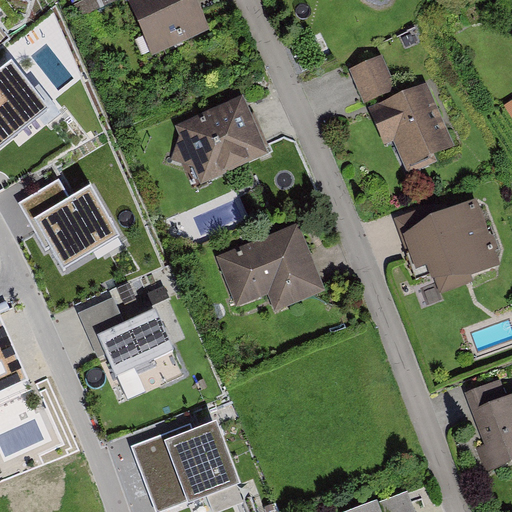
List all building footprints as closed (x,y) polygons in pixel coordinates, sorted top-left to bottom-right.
[(140,0),(129,5),(152,58),(210,33),(195,0),(140,0)] [(350,72),(365,106),(398,92),(383,58),(350,72)] [(11,60),(0,68),(0,149),(51,110),(11,60)] [(385,148),(394,144),(409,178),(438,165),(435,159),(456,150),(428,86),(378,107),(379,110),(370,114),(385,148)] [(243,99),(175,129),(180,140),(171,161),(193,170),(200,187),(269,158),(243,99)] [(60,180),(23,201),(65,271),(123,237),(92,185),(71,198),(60,180)] [(428,207),(396,217),(415,276),(429,271),(432,284),(439,282),(444,296),(474,286),(471,278),(497,270),(476,205),(432,219),(428,207)] [(217,260),(237,310),(269,297),(276,314),(326,294),(299,227),(217,260)] [(175,356),(157,315),(126,328),(114,301),(78,316),(98,360),(105,357),(116,382),(175,356)] [(0,406),(34,392),(0,317),(0,406)] [(465,396),(472,414),(508,400),(500,382),(465,396)] [(495,472),(511,465),(511,398),(508,400),(472,414),(495,472)] [(161,438),(132,448),(153,511),(171,511),(236,490),(215,427),(164,444),(161,438)] [(431,511),(417,479),(350,507),(352,511),(431,511)]
